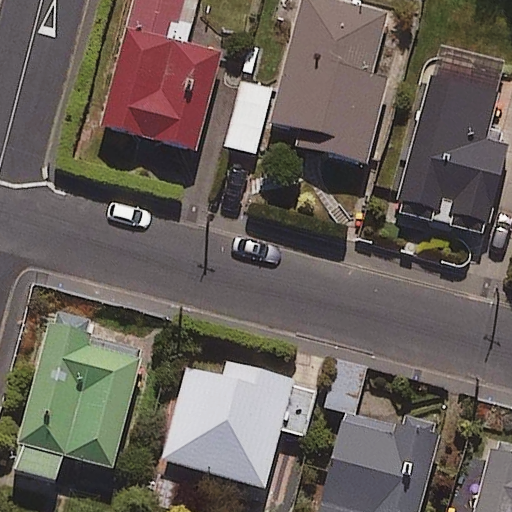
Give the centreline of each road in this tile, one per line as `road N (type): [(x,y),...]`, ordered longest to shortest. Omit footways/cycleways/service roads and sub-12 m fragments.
road 1 (residential): [(0,215),(511,347)]
road 2 (residential): [(0,174),(45,0)]
